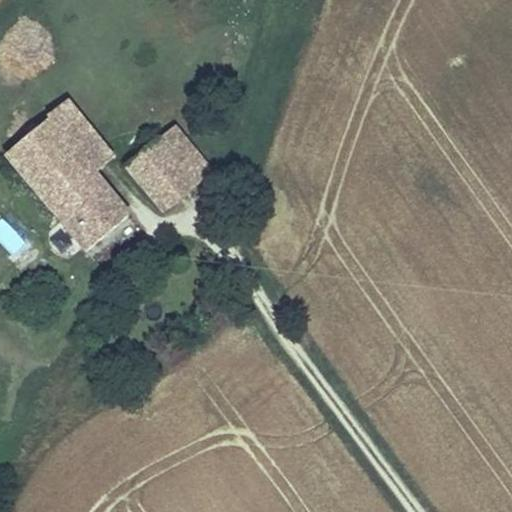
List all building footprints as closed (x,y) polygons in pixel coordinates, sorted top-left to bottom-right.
[(115,154),(68,97),(47,114),(94,171),(115,154)] [(94,171),(47,114),(2,152),(85,252),(130,214),(94,171)] [(159,209),(211,168),(175,123),(153,140),(163,152),(133,177),(159,209)] [(133,177),(163,152),(153,140),(123,164),(133,177)] [(3,217),(0,219),(0,241),(14,256),(28,243),(3,217)]
